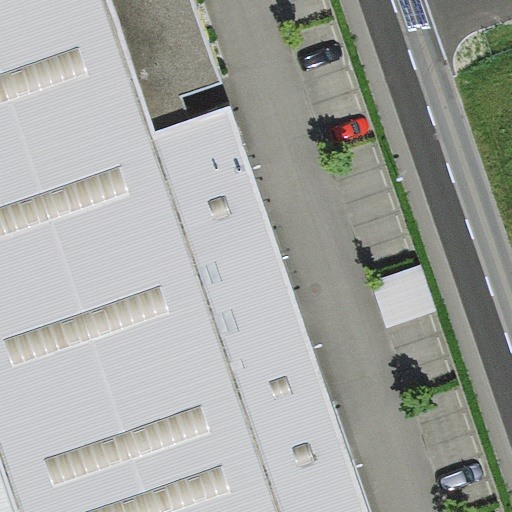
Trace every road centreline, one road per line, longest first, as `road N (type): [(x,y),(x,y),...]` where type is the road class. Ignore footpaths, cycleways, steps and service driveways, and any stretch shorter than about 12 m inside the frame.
road 1 (unknown): [(391,511),(235,0)]
road 2 (tertiary): [(388,0),(511,371)]
